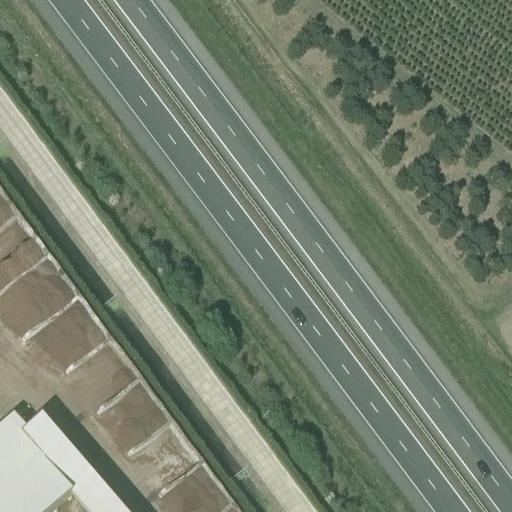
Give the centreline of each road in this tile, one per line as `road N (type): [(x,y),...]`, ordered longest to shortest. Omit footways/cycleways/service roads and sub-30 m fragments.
road 1 (motorway): [(63,0),(448,511)]
road 2 (motorway): [(511,509),(128,0)]
